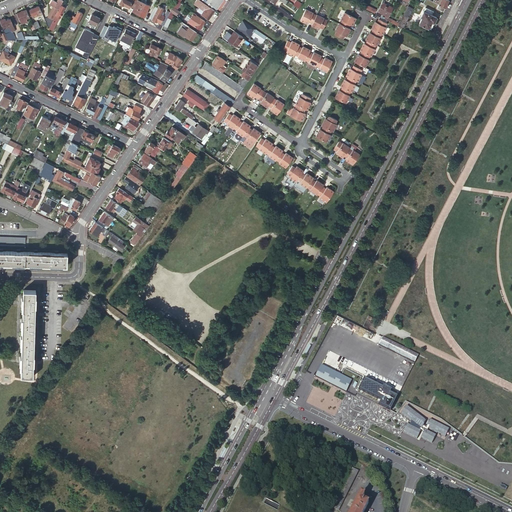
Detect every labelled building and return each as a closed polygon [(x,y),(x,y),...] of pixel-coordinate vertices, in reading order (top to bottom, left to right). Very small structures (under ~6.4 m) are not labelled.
[(59,8),(62,0),(51,0),(49,4),(54,6),(59,8)] [(133,9),(137,0),(136,0),(120,0),(119,3),(123,5),(124,4),(133,9)] [(133,9),(132,10),(136,12),(136,13),(144,17),(144,15),(147,11),(149,6),(141,1),(141,3),(137,0),(133,9)] [(169,13),(172,15),(173,13),(176,15),(179,11),(175,8),(179,1),(176,0),(175,0),(170,12),(169,13)] [(215,11),(199,0),(196,0),(195,2),(200,6),(202,4),(206,8),(204,10),(203,10),(202,12),(203,12),(201,15),(208,20),(215,11)] [(207,0),(205,3),(215,10),(222,0),(207,0)] [(384,19),(387,20),(388,17),(393,7),(382,2),(377,12),(375,15),(381,17),(382,14),(385,16),(384,19)] [(33,17),(42,14),(40,7),(39,5),(29,9),(33,17)] [(55,17),(49,28),(53,30),(58,20),(59,20),(65,7),(62,5),(59,11),(58,10),(57,11),(55,17)] [(398,26),(405,29),(405,27),(404,27),(413,8),(408,5),(399,23),(398,26)] [(152,19),(158,7),(156,6),(150,18),(152,19)] [(169,13),(170,12),(167,10),(164,16),(163,15),(164,12),(162,11),(163,8),(159,6),(158,7),(152,19),(156,22),(156,21),(163,25),(167,17),(169,13)] [(290,13),(282,7),(279,11),(288,17),(291,19),(294,15),(290,13)] [(432,21),(434,22),(437,17),(432,15),(433,11),(425,7),(425,9),(423,8),(422,11),(423,11),(421,16),(422,17),(419,23),(428,28),(429,27),(432,21)] [(26,9),(17,13),(20,20),(22,24),(27,21),(26,18),(29,17),(26,9)] [(312,23),(316,15),(313,13),(306,9),(300,20),(304,22),(308,23),(308,22),(309,21),(312,23)] [(75,17),(72,15),(68,24),(75,28),(83,13),(78,11),(75,17)] [(342,21),(340,24),(348,28),(350,25),(352,26),(354,22),(356,18),(345,13),(341,20),(342,21)] [(96,25),(100,18),(92,14),(88,21),(96,25)] [(195,16),(193,14),(188,22),(199,29),(205,21),(196,15),(195,16)] [(323,29),(327,21),(324,19),(324,18),(317,14),(316,15),(312,23),(311,25),(315,27),(319,29),(320,27),(323,29)] [(387,20),(398,26),(399,23),(388,17),(387,20)] [(0,20),(8,40),(15,40),(12,31),(15,30),(10,18),(6,20),(5,18),(0,20)] [(373,25),(371,29),(373,30),(381,34),(382,34),(386,27),(385,26),(387,23),(379,19),(377,22),(375,21),(373,25)] [(348,33),(350,29),(348,28),(340,24),(339,23),(335,31),(337,31),(335,35),(343,39),(345,36),(347,37),(348,33)] [(121,37),(125,30),(113,24),(110,28),(107,34),(116,38),(117,35),(121,37)] [(107,34),(110,28),(105,26),(100,35),(105,38),(107,34)] [(182,33),(183,34),(192,40),(197,33),(189,27),(187,30),(182,26),(178,33),(181,35),(182,33)] [(136,34),(126,29),(125,30),(121,37),(120,40),(130,45),(136,34)] [(266,36),(255,29),(252,33),(260,39),(258,41),(262,43),(266,36)] [(368,36),(366,40),(368,41),(376,45),(377,45),(380,38),(380,37),(381,34),(373,30),(372,33),(371,33),(370,32),(368,36)] [(236,46),(243,37),(234,31),(228,40),(236,46)] [(47,33),(44,39),(50,42),(53,36),(47,33)] [(80,46),(85,48),(86,45),(90,37),(85,35),(80,46)] [(296,42),(292,41),(291,42),(291,43),(288,41),(284,49),(287,50),(286,52),(294,56),(295,54),(299,46),(300,44),(296,42)] [(370,56),(371,56),(375,49),(374,48),(376,45),(368,41),(366,44),(364,43),(362,47),(360,51),(362,52),(370,56)] [(157,47),(151,44),(149,48),(150,49),(148,53),(156,57),(161,48),(157,46),(157,47)] [(306,48),(303,46),(302,48),(299,46),(295,54),(298,56),(298,57),(305,61),(305,60),(310,52),(311,50),(306,48)] [(134,49),(131,48),(124,62),(128,64),(135,49),(134,49)] [(15,56),(3,51),(0,57),(0,59),(11,64),(15,56)] [(177,56),(170,52),(165,61),(172,64),(172,65),(176,68),(179,64),(182,59),(178,56),(177,56)] [(313,54),(310,52),(305,60),(309,62),(309,63),(316,66),(321,58),(322,56),(317,54),(314,52),(313,53),(313,54)] [(357,58),(355,62),(365,67),(369,60),(368,59),(370,56),(362,52),(360,55),(358,54),(357,58)] [(218,55),(212,63),(220,69),(223,71),(226,67),(223,64),(226,61),(218,55)] [(324,59),(321,58),(316,66),(320,67),(319,68),(327,72),(332,61),(328,59),(325,57),(324,59)] [(252,76),(259,66),(251,60),(250,61),(248,60),(242,70),(244,71),(252,76)] [(15,66),(11,74),(23,79),(27,71),(26,71),(28,66),(21,62),(19,67),(15,66)] [(166,68),(168,66),(161,62),(158,66),(155,63),(153,65),(148,62),(146,66),(154,72),(154,73),(165,80),(171,71),(166,68)] [(211,65),(206,62),(202,67),(240,93),(244,87),(241,85),(237,83),(219,70),(211,65)] [(103,74),(105,69),(96,64),(92,63),(92,65),(73,103),(82,108),(86,99),(81,97),(84,90),(86,91),(96,71),(103,74)] [(349,72),(347,76),(349,77),(357,81),(358,81),(362,74),(360,73),(362,70),(354,66),(352,69),(350,68),(349,72)] [(41,71),(33,67),(28,76),(37,80),(41,71)] [(241,85),(244,87),(252,76),(244,71),(241,76),(244,78),(240,83),(242,84),(241,85)] [(63,87),(62,87),(57,84),(62,75),(57,73),(54,79),(51,86),(49,91),(58,96),(61,91),(63,87)] [(49,86),(50,86),(51,86),(54,79),(46,74),(45,74),(44,77),(39,86),(47,90),(49,86)] [(225,102),(231,106),(234,101),(197,75),(193,80),(225,102)] [(63,92),(62,95),(70,99),(73,95),(71,94),(71,93),(72,93),(73,90),(70,89),(71,86),(73,87),(76,81),(75,81),(76,78),(71,76),(69,79),(63,92)] [(154,79),(147,76),(143,84),(152,88),(152,89),(157,93),(163,85),(163,83),(158,80),(157,82),(154,80),(154,79)] [(357,81),(349,77),(347,80),(346,80),(345,79),(343,82),(341,87),(343,88),(351,92),(352,92),(356,85),(355,84),(357,81)] [(61,91),(63,92),(69,79),(67,78),(62,87),(63,87),(61,91)] [(258,98),(263,91),(260,89),(261,88),(254,83),(247,93),(251,96),(254,98),(255,96),(258,98)] [(349,95),(351,92),(343,88),(341,91),(339,90),(338,93),(335,97),(346,103),(350,95),(349,95)] [(119,93),(111,89),(109,93),(116,97),(119,93)] [(187,89),(182,96),(188,99),(193,103),(201,108),(205,102),(206,102),(187,89)] [(273,98),(274,97),(267,92),(266,93),(263,91),(258,98),(261,100),(261,101),(260,102),(263,105),(267,107),(268,105),(273,98)] [(0,103),(7,107),(10,100),(12,96),(4,92),(0,99),(0,103)] [(146,95),(145,95),(141,100),(148,105),(154,96),(148,92),(146,95)] [(108,105),(112,96),(108,94),(104,103),(107,105),(108,105)] [(305,109),(307,110),(309,106),(311,103),(309,102),(310,98),(302,94),(301,98),(299,97),(295,104),(297,105),(305,109)] [(27,102),(20,98),(15,107),(23,111),(27,102)] [(277,114),(284,104),(277,99),(276,100),(273,98),(268,105),(271,107),(271,108),(270,109),(273,112),(277,114)] [(176,105),(174,107),(180,111),(182,109),(181,108),(184,102),(180,99),(177,103),(176,102),(175,105),(176,105)] [(98,104),(90,100),(85,109),(94,114),(93,115),(97,117),(102,107),(97,105),(98,104)] [(214,118),(220,121),(231,106),(225,102),(220,109),(218,108),(216,110),(219,112),(214,118)] [(104,103),(102,107),(97,117),(97,118),(100,119),(107,105),(104,103)] [(38,109),(28,104),(23,112),(23,113),(26,115),(25,117),(27,118),(28,116),(34,119),(38,109)] [(127,115),(133,118),(134,117),(138,119),(140,114),(139,113),(141,108),(134,105),(132,109),(132,108),(131,107),(131,108),(129,107),(127,112),(128,112),(127,115)] [(303,113),(305,109),(297,105),(295,109),(294,108),(290,115),(301,121),(303,117),(305,114),(303,113)] [(23,113),(23,112),(21,111),(17,117),(18,118),(15,123),(18,124),(21,117),(23,113)] [(232,115),(229,113),(224,121),(227,123),(226,124),(233,129),(234,128),(239,120),(240,119),(236,116),(233,114),(232,115)] [(133,131),(140,121),(133,118),(127,115),(125,114),(124,116),(123,117),(124,117),(121,122),(133,131)] [(46,130),(50,120),(42,116),(37,126),(46,130)] [(65,121),(66,121),(55,116),(52,123),(58,126),(54,132),(59,135),(60,132),(65,121)] [(323,121),(321,125),(323,127),(331,131),(333,131),(337,124),(335,123),(337,119),(329,116),(327,119),(325,118),(323,121)] [(189,129),(193,132),(197,135),(199,136),(201,137),(205,131),(208,134),(210,131),(203,126),(203,127),(198,124),(196,127),(194,125),(196,122),(189,117),(186,121),(192,125),(189,129)] [(242,123),(239,120),(234,128),(237,130),(236,131),(243,136),(244,135),(249,127),(250,126),(247,123),(243,121),(242,122),(242,123)] [(68,122),(65,121),(60,132),(63,134),(64,131),(71,134),(67,142),(70,144),(71,141),(78,127),(69,122),(68,122)] [(174,140),(179,144),(183,137),(185,135),(180,131),(172,126),(169,131),(168,130),(165,134),(174,140)] [(85,130),(78,127),(71,141),(78,145),(82,135),(86,137),(84,141),(91,144),(95,135),(88,132),(89,131),(86,129),(85,130)] [(253,143),(261,133),(257,130),(254,128),(253,129),(252,130),(249,127),(244,135),(247,137),(246,138),(253,143)] [(329,134),(331,131),(323,127),(322,130),(321,130),(320,129),(318,132),(316,136),(327,142),(330,134),(329,134)] [(0,132),(0,139),(5,142),(8,144),(11,138),(0,132)] [(158,145),(163,149),(166,146),(166,147),(167,145),(170,147),(172,143),(163,137),(161,141),(159,141),(157,143),(158,145)] [(265,140),(262,138),(256,146),(260,148),(259,149),(266,153),(267,153),(272,145),(273,143),(269,141),(266,139),(265,140)] [(78,145),(71,141),(70,144),(63,156),(63,157),(68,159),(70,154),(73,155),(78,145)] [(201,149),(203,146),(197,141),(194,146),(200,150),(201,149)] [(8,144),(5,142),(2,148),(11,152),(14,147),(8,144)] [(148,146),(145,150),(152,155),(154,156),(160,148),(150,142),(148,145),(148,146)] [(340,142),(335,149),(338,151),(336,153),(340,155),(344,158),(345,156),(350,148),(343,143),(343,144),(340,142)] [(111,145),(109,144),(104,153),(112,157),(116,152),(117,152),(120,147),(112,143),(111,145)] [(275,147),(272,145),(267,153),(270,155),(269,156),(276,160),(277,160),(282,152),(283,150),(279,148),(276,146),(275,147)] [(17,155),(20,150),(14,147),(11,152),(17,155)] [(353,151),(350,148),(345,156),(348,158),(347,160),(350,162),(354,165),(360,155),(354,150),(353,151)] [(36,150),(33,156),(45,162),(47,158),(41,155),(42,153),(36,150)] [(192,161),(196,155),(191,151),(187,157),(192,161)] [(144,164),(141,168),(148,172),(150,169),(146,166),(152,158),(144,152),(138,161),(144,164)] [(279,163),(286,167),(293,157),(289,155),(286,153),(285,154),(282,152),(277,160),(280,162),(279,163)] [(45,162),(33,156),(29,163),(41,169),(45,162)] [(72,161),(68,159),(63,157),(61,160),(79,169),(79,168),(88,172),(89,171),(91,172),(92,171),(84,167),(80,166),(72,161)] [(98,172),(100,167),(98,166),(100,162),(89,157),(84,167),(92,171),(92,170),(98,172)] [(146,166),(150,169),(156,161),(152,158),(146,166)] [(127,176),(139,185),(144,178),(140,175),(143,170),(135,164),(127,176)] [(178,176),(181,178),(188,167),(184,164),(176,175),(178,176)] [(296,167),(293,165),(288,172),(291,175),(290,176),(297,181),(298,179),(303,172),(304,170),(300,168),(297,166),(296,167)] [(53,171),(44,167),(40,174),(49,179),(52,172),(53,171)] [(64,178),(61,177),(63,172),(59,169),(53,180),(72,190),(74,186),(63,180),(64,178)] [(92,171),(91,172),(90,176),(86,174),(84,179),(96,185),(100,175),(97,174),(92,171)] [(300,182),(307,187),(308,186),(313,179),(314,177),(310,175),(307,173),(306,174),(303,172),(298,179),(301,182),(300,182)] [(81,179),(67,173),(65,175),(71,178),(70,178),(79,183),(81,179)] [(134,193),(139,185),(127,176),(124,180),(128,183),(126,187),(134,193)] [(170,187),(173,189),(181,178),(178,176),(170,187)] [(316,181),(313,179),(308,186),(311,189),(310,189),(317,194),(318,193),(323,186),(324,184),(320,182),(317,180),(316,181)] [(13,195),(20,182),(16,180),(14,185),(5,181),(1,190),(6,192),(5,193),(7,195),(8,193),(13,195)] [(13,195),(13,196),(17,198),(23,200),(27,192),(20,188),(22,183),(20,182),(13,195)] [(323,186),(318,193),(321,196),(320,197),(327,202),(334,191),(330,189),(327,187),(326,188),(323,186)] [(133,197),(128,194),(119,188),(116,192),(117,192),(116,193),(117,194),(113,200),(116,202),(119,204),(123,199),(124,200),(126,198),(130,201),(133,197)] [(153,210),(156,212),(164,202),(151,193),(144,204),(153,210)] [(39,198),(30,194),(26,203),(30,204),(29,205),(32,206),(32,205),(35,207),(39,198)] [(80,201),(75,198),(71,196),(69,200),(64,197),(61,202),(71,207),(71,206),(76,209),(80,201)] [(111,199),(106,206),(114,212),(115,210),(116,209),(113,207),(114,206),(113,205),(116,202),(113,200),(111,199)] [(47,203),(45,202),(42,206),(41,205),(38,210),(48,214),(50,209),(52,210),(54,204),(48,201),(47,203)] [(119,204),(116,202),(113,205),(114,206),(113,207),(116,209),(120,212),(123,207),(119,204)] [(119,214),(123,216),(127,210),(123,207),(120,212),(119,213),(119,214)] [(157,213),(156,212),(153,210),(145,222),(148,224),(149,223),(149,224),(157,213)] [(114,217),(104,211),(96,222),(106,228),(114,217)] [(65,217),(62,216),(59,220),(69,226),(74,216),(69,214),(69,215),(67,214),(65,217)] [(137,232),(137,233),(141,236),(143,232),(144,233),(144,232),(140,229),(142,226),(146,229),(149,224),(149,223),(148,224),(145,222),(136,216),(132,220),(137,224),(135,226),(133,229),(137,232)] [(101,233),(105,236),(109,230),(106,228),(96,222),(95,221),(89,230),(95,234),(99,228),(102,230),(101,233)] [(122,243),(124,241),(109,231),(107,233),(111,236),(108,240),(115,245),(114,245),(121,250),(125,245),(122,243)] [(133,242),(135,244),(141,236),(137,233),(133,239),(135,240),(133,242)] [(0,243),(25,245),(26,238),(0,236),(0,243)] [(0,262),(66,265),(67,253),(58,253),(58,250),(55,250),(55,253),(37,252),(38,250),(34,250),(34,252),(20,251),(20,249),(17,249),(17,251),(3,251),(3,249),(0,248),(0,262)] [(35,302),(36,290),(24,290),(21,376),(33,376),(33,364),(36,364),(36,362),(36,361),(33,361),(34,343),(36,343),(36,342),(36,340),(34,340),(34,326),(37,326),(37,324),(36,323),(34,323),(35,305),(37,305),(37,304),(37,302),(35,302)] [(258,317),(270,323),(273,316),(262,310),(258,317)] [(357,330),(353,335),(369,345),(376,335),(367,329),(363,334),(357,330)] [(387,349),(391,341),(383,337),(379,345),(387,349)] [(415,363),(418,355),(391,341),(387,349),(415,363)] [(350,379),(321,365),(315,377),(346,392),(349,386),(347,385),(350,379)] [(391,410),(398,397),(391,393),(392,390),(384,387),(383,389),(365,379),(359,390),(382,401),(380,405),(391,410)] [(421,437),(432,443),(436,435),(427,431),(429,428),(445,437),(449,429),(430,420),(426,427),(424,426),(426,421),(406,406),(401,413),(412,421),(409,425),(407,424),(403,432),(417,439),(421,431),(423,433),(421,437)] [(339,510),(358,471),(352,468),(333,507),(339,510)] [(363,511),(368,503),(362,499),(365,495),(361,492),(350,511),(363,511)]
